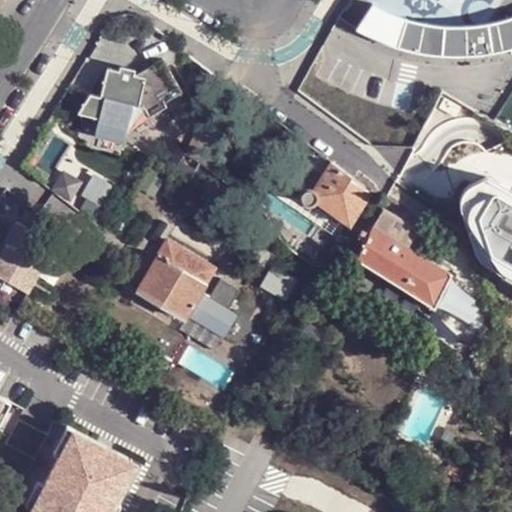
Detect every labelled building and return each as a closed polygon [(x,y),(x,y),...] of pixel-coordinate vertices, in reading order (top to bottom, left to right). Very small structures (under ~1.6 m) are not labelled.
[(400,49),(412,21),(394,14),(376,6),(359,31),(400,49)] [(429,25),(412,21),(400,49),(416,53),(430,56),(447,58),(460,58),(478,57),(504,54),(511,51),(511,19),(502,23),(478,26),(461,27),(446,27),(429,25)] [(120,74),(108,72),(102,100),(91,98),(80,116),(101,121),(98,134),(126,141),(130,126),(149,114),(152,119),(169,109),(166,105),(184,94),(164,61),(138,78),(135,77),(120,74)] [(240,95),(226,84),(223,90),(227,94),(219,106),(231,112),(240,95)] [(351,228),(373,195),(327,161),(321,167),(328,173),(315,192),(311,191),(305,195),(305,201),(311,206),(318,204),(351,228)] [(57,194),(86,200),(92,171),(63,165),(57,194)] [(476,209),(493,180),(482,184),(474,188),(468,194),(462,207),(467,223),(475,249),(480,257),(489,266),(496,268),(505,276),(511,277),(511,264),(487,249),(477,220),(476,209)] [(511,191),(506,188),(493,180),(476,209),(477,220),(487,249),(511,264),(511,191)] [(113,189),(99,181),(89,200),(102,208),(113,189)] [(357,259),(356,261),(405,289),(404,291),(431,307),(432,304),(435,306),(451,271),(415,251),(424,235),(381,209),(367,237),(361,234),(356,244),(362,247),(357,259)] [(57,251),(19,227),(0,257),(0,281),(27,298),(57,251)] [(186,317),(206,284),(207,285),(218,268),(168,237),(156,255),(160,257),(139,293),(184,321),(186,317)] [(245,307),(207,285),(206,284),(186,317),(225,339),(245,307)] [(480,323),(488,300),(448,286),(440,309),(480,323)] [(193,340),(180,361),(229,393),(240,376),(224,365),(226,361),(193,340)] [(111,511),(136,464),(81,435),(60,476),(55,473),(47,489),(51,492),(40,511),(111,511)]
